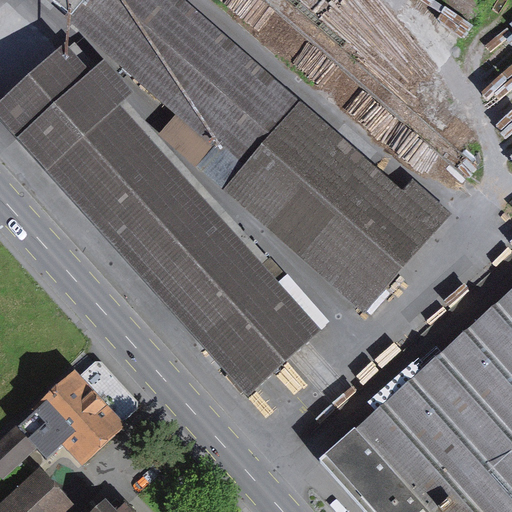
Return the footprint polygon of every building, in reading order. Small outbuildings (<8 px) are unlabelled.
[(47,0),(230,183),(297,106),(172,0),(47,0)] [(0,73),(17,58),(10,49),(15,44),(0,27),(0,73)] [(73,75),(50,50),(0,94),(0,119),(246,390),(317,326),(115,103),(120,98),(87,62),(73,75)] [(403,196),(297,106),(230,183),(359,302),(443,212),(414,185),(403,196)] [(511,511),(511,294),(324,464),(367,511),(511,511)] [(61,442),(79,463),(118,430),(77,382),(0,447),(0,463),(8,473),(40,446),(47,454),(61,442)] [(0,511),(58,511),(79,494),(49,462),(0,505),(0,511)] [(149,511),(119,485),(94,511),(149,511)]
